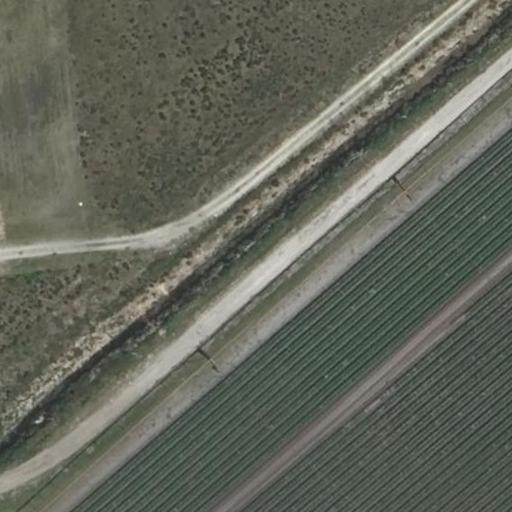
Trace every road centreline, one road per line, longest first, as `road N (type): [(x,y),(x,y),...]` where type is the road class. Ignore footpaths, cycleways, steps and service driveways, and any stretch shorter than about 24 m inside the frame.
road 1 (track): [(0,486),(50,456),(511,65)]
road 2 (track): [(475,0),(193,232),(150,244),(0,256)]
